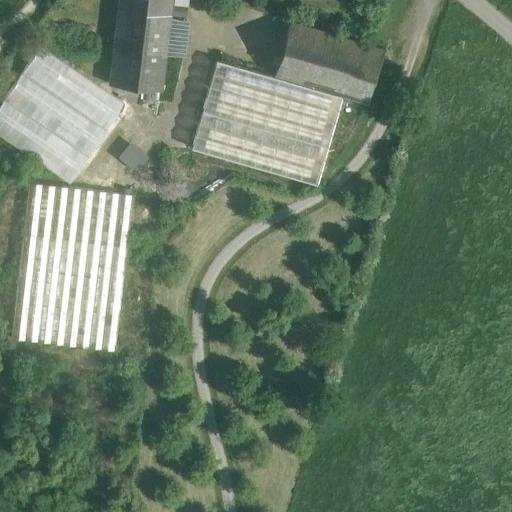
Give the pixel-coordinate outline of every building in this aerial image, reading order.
[(171,0),(119,0),(109,83),(161,90),(170,14),(171,3),(171,0)] [(187,5),(171,3),(170,14),(185,15),(187,5)] [(386,49),(290,21),(274,75),(341,94),(370,103),(386,49)] [(243,44),(268,47),(271,28),(246,24),(243,44)] [(40,44),(0,100),(0,130),(67,177),(121,101),(40,44)] [(217,60),(192,147),(315,182),(341,94),(274,75),(274,76),(217,60)] [(129,194),(29,182),(11,337),(112,348),(129,194)]
